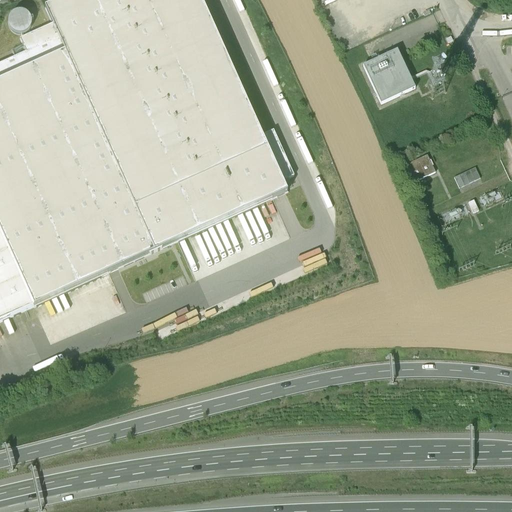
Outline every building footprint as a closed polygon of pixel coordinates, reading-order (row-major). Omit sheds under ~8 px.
[(0,219),(39,306),(293,193),(206,0),(66,0),(51,7),(60,27),(72,53),(0,85),(0,219)] [(0,85),(72,53),(60,27),(25,43),(31,56),(0,70),(0,85)] [(417,92),(396,50),(358,68),(379,110),(417,92)] [(0,323),(39,306),(0,219),(0,323)] [(331,262),(329,253),(318,256),(321,266),(331,262)] [(211,265),(211,256),(190,256),(190,265),(211,265)] [(256,284),(261,293),(272,288),(268,278),(256,284)] [(179,318),(157,328),(161,338),(184,328),(179,318)]
